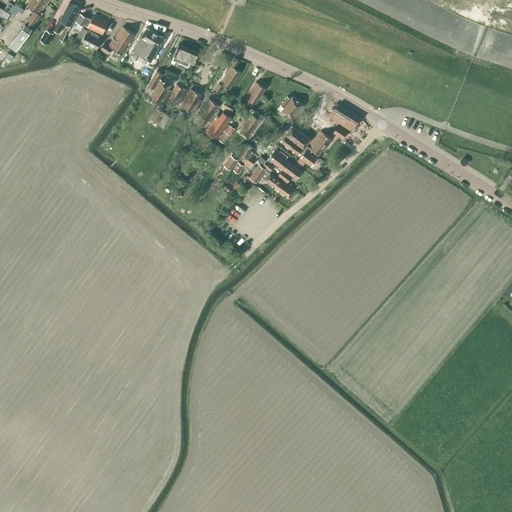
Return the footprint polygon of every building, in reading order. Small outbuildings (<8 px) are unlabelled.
[(49,0),(30,0),(27,5),(34,11),(9,45),(16,50),(32,28),(31,27),(41,15),(39,13),(49,0)] [(10,10),(15,4),(12,1),(12,2),(10,2),(8,5),(9,6),(7,8),(10,10)] [(80,7),(69,2),(60,20),(58,19),(53,29),(59,32),(64,22),(70,25),(80,7)] [(0,7),(0,19),(5,22),(10,13),(0,7)] [(107,23),(92,16),(91,19),(80,13),(75,21),(84,26),(84,25),(102,34),(107,23)] [(113,37),(108,45),(104,43),(100,48),(108,54),(112,48),(121,53),(134,33),(122,26),(114,38),(113,37)] [(97,38),(98,35),(87,29),(82,27),(76,37),(81,40),(96,49),(101,40),(97,38)] [(164,37),(146,27),(132,51),(150,62),(164,37)] [(54,33),(46,29),(40,40),(48,44),(54,33)] [(198,52),(178,44),(174,55),(172,60),(188,66),(189,62),(193,64),(198,52)] [(234,67),(239,60),(234,57),(230,65),(231,65),(220,83),(218,82),(214,89),(218,92),(223,85),(229,89),(240,71),(234,67)] [(220,67),(225,69),(229,60),(225,58),(220,67)] [(170,84),(159,78),(162,73),(156,70),(147,85),(153,89),(150,95),(163,103),(171,90),(168,88),(170,84)] [(247,98),(243,103),(249,106),(251,104),(253,101),(255,103),(265,88),(256,81),(246,97),(247,98)] [(187,89),(176,83),(167,99),(178,105),(187,89)] [(181,105),(194,112),(201,99),(199,98),(201,94),(190,88),(181,105)] [(303,105),(292,96),(290,98),(287,95),(278,108),(281,110),(280,111),(286,115),(284,119),(289,123),(303,105)] [(202,115),(197,121),(204,126),(219,105),(208,98),(198,112),(202,115)] [(234,106),(226,100),(223,106),(231,111),(234,106)] [(360,117),(338,104),(329,114),(350,129),(360,117)] [(151,119),(158,124),(165,113),(157,108),(151,119)] [(205,131),(215,139),(231,117),(223,111),(219,116),(217,115),(205,131)] [(167,128),(173,117),(165,113),(158,124),(167,128)] [(261,120),(252,114),(239,132),(248,139),(261,120)] [(230,135),(234,128),(229,124),(224,131),(230,135)] [(294,142),(292,140),(299,130),(292,125),(280,141),(290,148),(294,142)] [(333,132),(343,138),(347,131),(337,125),(333,132)] [(294,142),(290,148),(298,154),(310,139),(299,130),(292,140),(294,142)] [(320,131),(308,146),(307,146),(300,157),(311,165),(331,138),(320,131)] [(275,165),(281,170),(288,161),(274,150),(267,159),(266,160),(263,164),(270,170),(275,165)] [(250,154),(246,152),(241,160),(244,162),(243,164),(250,168),(257,155),(252,152),(250,154)] [(263,164),(266,160),(260,155),(257,159),(263,164)] [(225,165),(232,170),(238,161),(231,157),(225,165)] [(244,165),(238,161),(232,170),(238,174),(244,165)] [(278,175),(284,180),(287,182),(291,177),(295,180),(302,171),(288,161),(281,170),(278,175)] [(287,182),(284,180),(283,182),(270,173),(268,175),(264,171),(265,169),(259,165),(250,177),(256,181),(260,175),(265,179),(265,180),(289,197),(295,189),(287,182)] [(210,204),(216,193),(205,187),(199,198),(210,204)]
